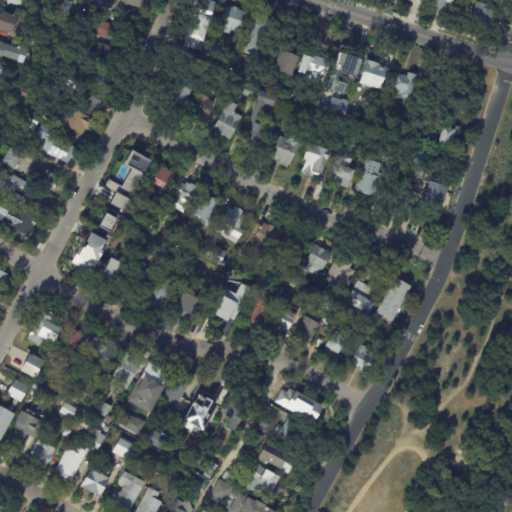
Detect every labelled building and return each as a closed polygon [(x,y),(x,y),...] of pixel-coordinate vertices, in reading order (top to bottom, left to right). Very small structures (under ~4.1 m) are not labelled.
[(65,0),(68,0),(73,2),(66,21),(59,19),(65,0)] [(138,7),(132,6),(128,18),(115,14),(119,0),(149,0),(146,10),(138,7)] [(214,0),(219,1),(209,31),(197,27),(200,20),(193,18),(198,0),(214,0)] [(455,0),(452,13),(435,7),(437,0),(455,0)] [(497,12),(492,29),(473,23),(479,6),(497,12)] [(236,7),(242,9),(241,10),(247,12),(241,33),(233,31),(232,36),(221,32),(229,7),(235,9),(236,7)] [(17,34),(16,37),(0,31),(0,11),(22,19),(17,34)] [(278,22),(267,58),(250,53),(262,17),(278,22)] [(119,35),(117,42),(98,36),(102,21),(121,28),(119,35)] [(30,45),(32,37),(45,40),(43,49),(30,45)] [(0,42),(30,51),(27,65),(20,64),(21,62),(5,58),(5,61),(0,59),(0,42)] [(123,50),(119,67),(97,61),(97,63),(84,59),(87,50),(94,52),(96,42),(124,50),(123,50)] [(195,50),(194,49),(198,42),(205,45),(202,53),(195,50)] [(301,64),(296,78),(278,72),(285,52),(303,59),(301,64)] [(332,71),(355,76),(359,57),(336,53),(332,71)] [(311,74),(309,73),(314,58),(329,63),(323,78),(311,74)] [(376,63),(392,69),(385,91),(363,85),(370,61),(376,63)] [(0,66),(8,69),(5,77),(0,75),(0,66)] [(112,85),(109,92),(87,79),(93,68),(101,73),(103,70),(117,78),(112,85)] [(418,76),(420,77),(413,101),(403,98),(404,92),(392,89),(397,73),(406,76),(407,73),(418,76)] [(50,77),(61,83),(54,94),(43,88),(50,77)] [(341,94),(345,83),(329,77),(325,88),(341,94)] [(430,80),(447,85),(441,104),(435,102),(434,105),(424,102),(430,80)] [(180,121),(172,118),(176,108),(166,103),(172,88),(181,91),(185,81),(196,86),(191,97),(191,96),(180,121)] [(104,107),(101,111),(95,108),(93,111),(85,107),(87,103),(81,99),(90,85),(109,96),(105,103),(106,103),(104,107)] [(256,100),(245,96),(248,86),(259,89),(256,100)] [(266,110),(263,120),(271,123),(263,145),(246,140),(253,119),(254,119),(263,92),(287,101),(285,109),(278,107),(277,108),(268,105),(266,110)] [(21,93),(32,97),(30,102),(20,98),(21,93)] [(196,121),(191,118),(202,94),(210,98),(209,100),(214,103),(205,123),(200,120),(199,122),(196,121)] [(328,107),(344,112),(347,101),(331,96),(328,107)] [(0,101),(19,108),(12,130),(0,126),(0,101)] [(243,117),(245,118),(233,141),(215,130),(231,101),(242,107),(238,114),(243,117)] [(352,104),(360,107),(356,120),(338,114),(342,101),(352,104)] [(91,127),(89,131),(87,129),(83,136),(69,128),(67,132),(61,129),(68,116),(64,114),(68,106),(71,108),(72,106),(93,118),(92,119),(95,120),(91,127)] [(75,155),(70,165),(35,146),(38,139),(38,138),(44,126),(58,134),(56,138),(78,150),(75,155)] [(457,131),(460,133),(454,151),(442,147),(449,129),(457,131)] [(292,166),(292,167),(284,163),(283,165),(278,163),(279,162),(272,159),(281,137),(301,145),(292,166)] [(381,189),(378,199),(359,193),(368,166),(355,162),(354,164),(342,159),(339,166),(361,173),(357,184),(354,183),(352,190),(337,185),(338,184),(331,181),(344,142),(359,147),(358,149),(371,153),(369,160),(385,166),(381,178),(384,179),(381,189)] [(326,177),(321,175),(320,178),(315,176),(314,178),(302,174),(306,161),(305,160),(311,145),(334,154),(326,177)] [(24,155),(26,156),(17,171),(5,164),(13,149),(24,155)] [(132,151),(142,156),(140,160),(145,163),(133,183),(124,178),(127,174),(116,168),(125,151),(130,154),(131,151),(132,151)] [(170,172),(179,176),(169,196),(163,193),(161,196),(157,194),(157,195),(151,192),(153,189),(151,188),(162,167),(170,172)] [(57,183),(54,189),(51,188),(50,190),(37,183),(38,180),(37,179),(42,171),(43,172),(45,169),(57,176),(55,180),(58,182),(57,183)] [(25,192),(24,194),(13,187),(7,198),(0,194),(0,179),(3,181),(7,175),(14,179),(15,176),(29,184),(25,192)] [(414,192),(407,211),(392,204),(402,181),(409,183),(407,188),(414,192)] [(190,183),(201,189),(187,215),(169,205),(181,183),(187,186),(189,182),(190,183)] [(429,212),(419,208),(429,182),(454,191),(449,205),(441,202),(437,215),(429,212)] [(108,203),(124,211),(129,200),(114,192),(108,203)] [(208,196),(222,204),(220,207),(223,208),(219,215),(216,213),(212,222),(214,223),(210,229),(193,219),(207,195),(208,196)] [(125,202),(131,206),(125,217),(113,211),(114,209),(112,207),(115,200),(118,202),(120,199),(125,202)] [(144,217),(140,224),(136,221),(134,225),(125,220),(133,205),(146,213),(144,217)] [(246,217),(249,219),(243,228),(247,230),(238,245),(224,237),(218,247),(231,255),(227,262),(230,264),(227,269),(223,266),(222,267),(207,258),(213,248),(211,246),(232,209),(236,211),(238,208),(247,213),(245,216),(246,217)] [(37,223),(30,237),(10,228),(11,224),(7,222),(13,209),(38,221),(37,223)] [(120,222),(113,235),(102,229),(109,216),(120,222)] [(190,222),(185,231),(173,225),(178,216),(190,222)] [(156,226),(151,233),(145,230),(150,223),(156,226)] [(266,224),(283,234),(272,253),(261,247),(253,261),(240,253),(258,223),(262,226),(264,223),(266,224)] [(156,235),(160,226),(172,232),(167,241),(156,235)] [(93,239),(98,230),(113,238),(107,248),(92,240),(93,239)] [(290,233),(292,234),(293,232),(297,235),(296,236),(306,242),(292,266),(284,261),(280,267),(270,261),(288,231),(290,233)] [(88,272),(86,271),(85,273),(79,269),(81,267),(75,264),(86,245),(105,256),(94,275),(88,272)] [(321,248),(335,256),(324,274),(314,267),(311,271),(305,268),(318,246),(321,248)] [(208,253),(205,261),(194,256),(198,248),(208,253)] [(352,263),(356,264),(353,270),(358,273),(356,277),(357,278),(351,289),(345,285),(343,289),(327,281),(341,256),(352,263)] [(118,287),(103,279),(108,269),(109,270),(114,260),(128,267),(118,287)] [(136,269),(151,277),(139,297),(123,288),(135,268),(136,269)] [(172,279),(170,281),(178,285),(164,310),(148,301),(168,268),(176,272),(172,279)] [(285,268),(293,273),(288,282),(280,277),(285,268)] [(0,270),(10,276),(8,280),(11,281),(5,293),(0,290),(0,270)] [(297,275),(304,279),(300,287),(293,283),(297,275)] [(403,300),(392,320),(375,311),(383,296),(382,296),(393,275),(412,285),(405,298),(404,298),(403,300)] [(361,282),(374,289),(368,299),(377,305),(370,316),(348,303),(353,293),(353,292),(359,280),(361,282)] [(352,290),(345,304),(337,300),(345,286),(352,290)] [(268,304),(275,308),(263,330),(243,318),(259,289),(268,294),(264,302),(268,304)] [(213,305),(204,323),(194,317),(191,324),(176,315),(187,295),(188,296),(191,291),(199,296),(197,299),(205,303),(206,301),(213,305)] [(311,306),(302,301),(307,291),(317,296),(312,306),(311,306)] [(234,330),(210,316),(222,294),(232,300),(237,292),(248,298),(244,305),(247,307),(234,330)] [(322,297),(337,304),(333,314),(318,308),(322,297)] [(296,315),(300,318),(290,334),(284,330),(282,333),(272,327),(278,318),(276,316),(280,310),(289,316),(292,312),(296,315)] [(53,315),(62,320),(45,349),(30,340),(45,314),(49,316),(50,313),(53,315)] [(322,325),(323,326),(312,345),(297,336),(308,317),(322,325)] [(87,334),(89,335),(82,348),(85,349),(78,362),(59,351),(71,329),(77,332),(78,329),(87,334)] [(345,346),(339,355),(334,352),(330,357),(324,353),(328,348),(326,347),(334,334),(335,334),(337,331),(343,335),(341,338),(347,343),(345,346)] [(111,354),(115,356),(108,367),(95,360),(93,363),(86,359),(97,339),(106,344),(105,347),(111,351),(109,353),(111,354)] [(360,371),(349,365),(358,349),(359,349),(361,345),(368,349),(368,348),(380,354),(368,375),(360,371)] [(132,357),(139,361),(137,364),(142,367),(128,391),(118,385),(120,381),(114,377),(127,354),(132,357)] [(35,357),(45,363),(35,380),(21,372),(30,355),(35,357)] [(190,383),(194,385),(178,412),(162,403),(180,372),(188,377),(186,381),(190,383)] [(166,380),(158,395),(141,385),(147,373),(150,375),(152,373),(166,380)] [(29,387),(20,403),(18,402),(10,414),(16,417),(1,444),(0,443),(0,408),(6,412),(13,399),(5,395),(14,379),(29,387)] [(87,395),(93,384),(99,388),(94,398),(87,395)] [(243,419),(236,414),(234,417),(230,415),(229,411),(241,389),(244,390),(245,387),(254,392),(252,395),(255,397),(243,419)] [(276,404),(283,391),(289,394),(291,391),(328,411),(318,428),(289,412),(289,411),(276,404)] [(213,402),(219,406),(204,432),(185,421),(200,395),(213,402)] [(60,414),(66,404),(85,414),(80,424),(60,414)] [(106,404),(114,409),(110,417),(115,419),(112,424),(106,421),(107,419),(101,416),(103,412),(102,412),(106,404)] [(39,417),(37,420),(43,423),(42,425),(46,427),(38,442),(31,438),(21,457),(5,448),(19,422),(21,423),(25,414),(28,415),(29,411),(39,417)] [(140,421),(142,422),(144,418),(149,421),(143,431),(139,429),(137,433),(124,427),(131,416),(140,421)] [(274,433),(279,426),(283,429),(291,416),(305,425),(292,444),(274,433)] [(267,435),(260,430),(265,424),(273,428),(267,435)] [(67,429),(73,432),(69,439),(63,436),(67,429)] [(95,457),(89,453),(73,484),(55,475),(69,449),(73,452),(76,447),(86,452),(97,430),(103,433),(102,435),(106,438),(96,457),(95,457)] [(147,443),(153,431),(171,441),(165,453),(147,443)] [(267,440),(262,449),(251,443),(257,434),(267,440)] [(133,442),(118,436),(111,452),(125,459),(133,442)] [(54,456),(47,470),(41,467),(40,468),(35,465),(36,464),(29,461),(39,441),(57,450),(54,456)] [(148,447),(148,448),(153,450),(151,455),(146,452),(145,453),(138,450),(141,443),(148,447)] [(280,470),(259,458),(267,443),(290,456),(282,471),(280,470)] [(218,466),(211,477),(192,465),(199,454),(218,466)] [(283,490),(279,496),(262,487),(257,496),(249,492),(254,482),(253,482),(260,468),(269,472),(268,473),(286,483),(283,490)] [(111,480),(112,481),(102,499),(82,488),(92,470),(111,480)] [(224,478),(227,472),(234,476),(237,472),(243,476),(237,486),(224,478)] [(120,511),(113,509),(112,508),(113,506),(109,505),(125,473),(147,484),(133,511),(120,511)] [(209,485),(206,490),(199,486),(202,480),(209,485)] [(231,511),(233,509),(234,510),(239,502),(233,499),(228,507),(212,497),(221,481),(237,490),(236,492),(262,507),(262,506),(272,511),(231,511)] [(173,498),(168,495),(172,485),(178,488),(173,498)] [(162,496),(159,502),(165,505),(161,511),(139,511),(150,490),(162,496)] [(184,504),(180,511),(181,511),(168,511),(175,499),(184,504)]
